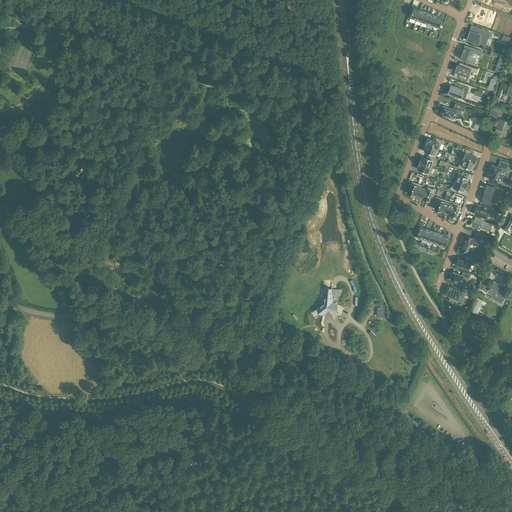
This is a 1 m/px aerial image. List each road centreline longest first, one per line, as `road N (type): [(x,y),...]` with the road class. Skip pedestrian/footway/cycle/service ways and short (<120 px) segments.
road 1 (unclassified): [(511,493),(393,408),(173,299),(141,296),(59,316),(0,303)]
road 2 (secondary): [(511,461),(422,328),(373,227),(360,180),(343,0)]
road 3 (track): [(0,383),(83,399),(213,382),(362,460),(439,511)]
road 4 (residential): [(427,115),(399,194),(458,232)]
